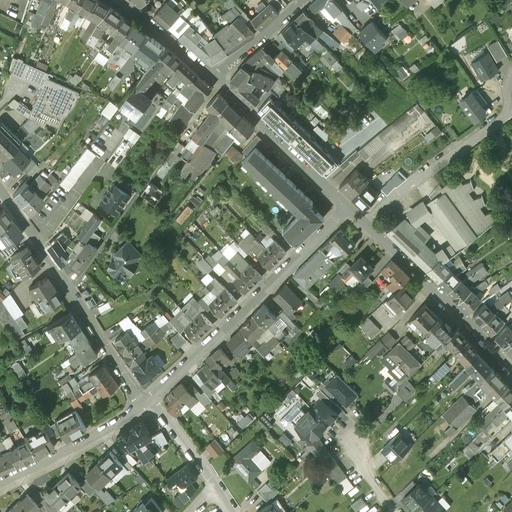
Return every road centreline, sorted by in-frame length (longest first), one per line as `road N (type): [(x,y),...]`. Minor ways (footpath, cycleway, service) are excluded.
road 1 (residential): [(147,402),(346,208)]
road 2 (residential): [(68,292),(218,83)]
road 3 (residential): [(365,226),(511,376)]
road 4 (residential): [(365,226),(511,109)]
road 5 (residential): [(218,83),(346,208)]
road 6 (residential): [(0,485),(147,402)]
road 7 (residential): [(68,292),(147,402)]
road 8 (residential): [(116,0),(213,78)]
road 9 (residential): [(0,191),(68,292)]
road 10 (residential): [(213,78),(305,0)]
